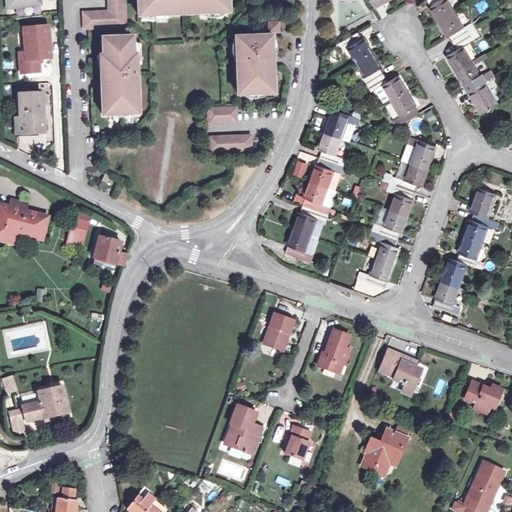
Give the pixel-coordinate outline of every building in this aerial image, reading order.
[(39,0),(6,0),(7,8),(40,5),(39,0)] [(84,30),(125,29),(123,0),(107,0),(108,14),(83,15),(84,30)] [(137,0),(138,18),(144,18),(144,16),(163,15),(163,17),(203,15),(203,13),(222,12),(222,14),(228,14),(227,0),(137,0)] [(368,0),(374,9),(388,0),(368,0)] [(426,0),(430,7),(429,7),(438,22),(454,13),(446,0),(426,0)] [(454,13),(438,22),(447,38),(449,37),(452,43),(475,29),(471,24),(463,28),(454,13)] [(278,23),(268,23),(269,34),(279,33),(278,23)] [(50,59),(48,26),(24,28),(26,53),(20,53),(21,73),(39,72),(38,60),(50,59)] [(452,43),(456,51),(447,56),(455,71),(471,61),(463,47),(480,37),(475,29),(452,43)] [(356,63),(372,54),(363,38),(361,39),(357,32),(336,45),(341,51),(347,47),(356,63)] [(271,37),(235,39),(238,96),(248,95),(251,93),(261,92),(264,95),(274,94),(271,37)] [(100,66),(103,117),(111,117),(115,112),(126,112),(131,116),(139,116),(137,65),(134,65),(134,44),(126,44),(126,39),(110,40),(110,45),(102,45),(103,66),(100,66)] [(381,68),(372,54),(356,63),(365,78),(364,79),(368,86),(384,77),(379,69),(381,68)] [(489,72),(480,77),(471,61),(455,71),(464,86),(465,86),(469,92),(485,83),(493,78),(489,72)] [(382,85),(392,102),(408,92),(398,76),(387,82),(384,77),(368,86),(372,91),(382,85)] [(485,83),(469,92),(468,93),(481,115),(497,105),(485,83)] [(392,102),(400,116),(392,120),(396,127),(419,114),(415,107),(417,106),(408,92),(392,102)] [(20,95),(21,119),(21,133),(43,133),(41,94),(20,95)] [(236,109),(208,110),(209,124),(236,123),(236,109)] [(334,110),(332,117),(330,116),(323,133),(341,139),(347,122),(354,125),(357,126),(359,119),(334,110)] [(347,122),(341,139),(347,141),(354,125),(347,122)] [(350,142),(357,143),(360,132),(353,130),(350,142)] [(335,156),(341,139),(323,133),(317,149),(322,151),(320,159),(344,167),(347,160),(335,156)] [(250,137),(209,139),(210,152),(251,151),(250,137)] [(410,164),(428,170),(436,147),(412,138),(410,145),(416,148),(410,164)] [(320,159),(317,166),(315,165),(309,182),(327,188),(334,190),(340,174),(342,175),(344,167),(320,159)] [(302,178),(307,163),(296,160),(291,174),(302,178)] [(396,177),(402,178),(405,163),(400,161),(396,177)] [(428,170),(410,164),(404,181),(392,177),(393,174),(386,172),(384,179),(390,181),(389,184),(414,192),(416,185),(422,186),(428,170)] [(106,176),(102,184),(106,186),(111,178),(106,176)] [(303,198),(305,199),(303,206),(327,215),(329,210),(330,208),(336,191),(334,190),(327,188),(309,182),(303,198)] [(395,194),(390,210),(408,217),(413,201),(411,200),(414,192),(389,184),(387,191),(395,194)] [(359,198),(362,190),(356,188),(353,196),(359,198)] [(470,213),(474,214),(487,219),(496,194),(479,188),(470,213)] [(14,233),(25,236),(42,240),(47,217),(25,211),(20,210),(22,203),(11,200),(9,207),(0,204),(0,240),(12,244),(14,233)] [(292,229),(310,236),(316,219),(325,222),(327,215),(303,206),(300,213),(298,213),(292,229)] [(382,208),(376,224),(375,224),(372,231),(397,239),(399,233),(402,234),(408,217),(390,210),(382,208)] [(346,216),(329,210),(327,215),(350,223),(353,215),(347,213),(346,216)] [(75,211),(67,244),(81,247),(87,214),(75,211)] [(464,237),(482,243),(488,227),(496,230),(499,223),(487,219),(474,214),(472,221),(470,221),(464,237)] [(310,236),(292,229),(287,245),(288,246),(286,253),(310,262),(313,255),(304,251),(310,236)] [(367,256),(376,260),(394,266),(400,248),(394,246),(397,239),(372,231),(370,237),(374,239),(367,256)] [(124,265),(127,254),(119,252),(121,242),(100,237),(95,257),(96,258),(95,262),(114,267),(115,263),(124,265)] [(484,263),(476,260),(482,243),(464,237),(458,254),(460,254),(457,261),(466,265),(482,270),(484,263)] [(440,282),(458,289),(466,265),(457,261),(449,258),(440,282)] [(367,266),(365,273),(360,271),(357,279),(384,288),(386,281),(388,282),(394,266),(376,260),(373,268),(367,266)] [(111,283),(105,281),(103,288),(109,291),(111,283)] [(461,307),(453,304),(458,289),(440,282),(435,297),(436,298),(433,305),(459,314),(461,307)] [(45,291),(38,290),(37,302),(44,302),(45,291)] [(263,344),(279,349),(285,333),(289,334),(294,320),(274,313),(263,344)] [(101,316),(92,314),(89,333),(98,338),(101,316)] [(318,365),(336,372),(340,361),(344,363),(349,349),(345,347),(350,335),(334,330),(324,356),(322,355),(318,365)] [(285,333),(279,349),(283,351),(289,334),(285,333)] [(387,374),(395,353),(387,350),(378,370),(387,374)] [(412,360),(395,353),(387,374),(395,377),(394,379),(405,384),(413,387),(414,384),(417,377),(420,369),(413,366),(410,365),(412,360)] [(340,374),(344,363),(340,361),(336,372),(340,374)] [(15,391),(10,378),(4,380),(8,394),(15,391)] [(490,390),(472,382),(465,399),(476,404),(475,407),(487,412),(490,405),(495,408),(499,400),(496,399),(500,390),(492,387),(490,390)] [(410,394),(413,387),(405,384),(403,391),(410,394)] [(46,420),(58,417),(70,414),(63,386),(39,392),(41,401),(23,406),(23,409),(26,419),(27,422),(45,417),(46,420)] [(236,425),(229,445),(252,454),(262,428),(252,424),(256,412),(238,405),(231,423),(232,424),(236,425)] [(26,419),(23,409),(10,412),(13,422),(26,419)] [(225,443),(229,445),(236,425),(232,424),(225,443)] [(310,432),(293,425),(290,435),(291,436),(285,454),(302,460),(309,442),(306,441),(310,432)] [(398,426),(395,433),(405,437),(408,430),(398,426)] [(362,465),(375,470),(376,466),(386,470),(389,463),(392,455),(398,458),(406,438),(405,437),(395,433),(387,430),(382,441),(372,438),(366,452),(367,453),(362,465)] [(395,465),(398,458),(392,455),(389,463),(395,465)] [(485,511),(504,471),(484,462),(464,504),(468,505),(482,511),(485,511)] [(289,488),(292,480),(277,474),(274,483),(289,488)] [(57,506),(56,511),(76,511),(78,500),(75,500),(76,489),(67,487),(65,498),(58,497),(57,506)] [(157,499),(148,493),(143,499),(138,495),(126,508),(131,511),(146,511),(151,506),(157,499)]
